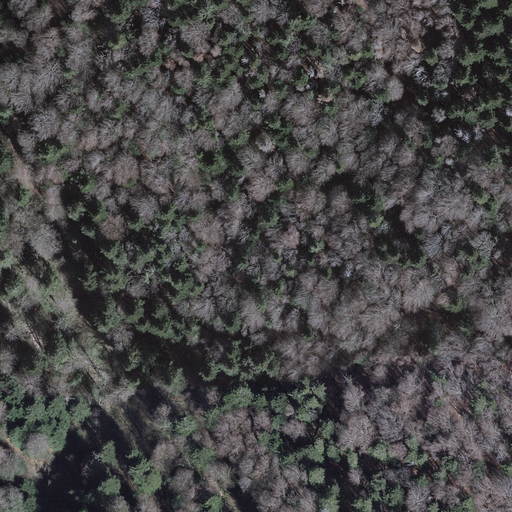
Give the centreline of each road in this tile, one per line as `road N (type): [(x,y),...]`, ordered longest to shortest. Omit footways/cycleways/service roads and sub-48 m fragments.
road 1 (track): [(0,126),(127,376)]
road 2 (track): [(127,376),(168,395),(203,431),(257,511)]
road 3 (track): [(127,376),(132,433),(162,511)]
